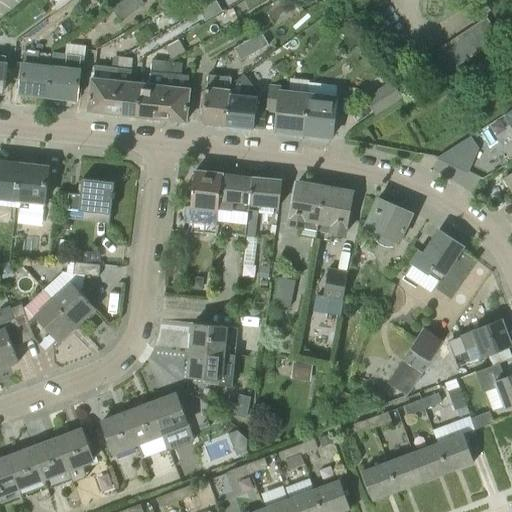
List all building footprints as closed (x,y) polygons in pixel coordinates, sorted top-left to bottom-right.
[(120,20),(144,4),(141,0),(124,0),(112,8),(120,20)] [(293,0),(288,3),(285,0),(278,0),(265,7),(274,25),(305,9),(299,0),(293,0)] [(429,82),(499,35),(488,17),(419,63),(429,82)] [(242,59),(269,45),(263,33),(236,48),(242,59)] [(48,97),(52,67),(38,65),(40,51),(26,50),(25,61),(22,61),(19,94),(48,97)] [(52,67),(48,97),(77,100),(80,70),(79,70),(81,56),(53,53),(52,67)] [(113,113),(119,57),(113,57),(112,67),(95,65),(94,78),(92,78),(88,111),(113,113)] [(119,57),(113,113),(137,116),(140,84),(131,83),(133,59),(119,57)] [(140,84),(137,116),(160,118),(167,61),(153,59),(150,85),(140,84)] [(167,61),(160,118),(186,121),(189,89),(187,89),(189,76),(182,75),(183,63),(167,61)] [(226,125),(230,94),(232,77),(207,75),(202,123),(226,125)] [(376,115),(403,97),(392,81),(366,99),(376,115)] [(269,86),(267,106),(266,110),(278,111),(275,131),(303,134),(307,94),(280,91),(281,87),(269,86)] [(230,94),(226,125),(254,128),(254,127),(264,128),(266,110),(267,106),(256,105),(258,92),(241,91),(240,95),(230,94)] [(307,94),(303,134),(332,137),(336,98),(307,94)] [(481,147),(473,134),(446,151),(474,167),(481,147)] [(0,196),(16,199),(20,163),(0,160),(0,196)] [(20,163),(16,199),(44,202),(48,166),(20,163)] [(191,206),(219,209),(223,174),(195,171),(191,206)] [(511,172),(503,178),(511,192),(511,172)] [(223,174),(219,209),(218,221),(247,224),(248,209),(249,203),(252,177),(223,174)] [(252,177),(249,203),(248,209),(247,224),(246,235),(256,237),(259,210),(273,212),(273,205),(279,206),(281,180),(252,177)] [(110,213),(114,181),(82,178),(80,194),(68,193),(67,209),(84,210),(83,220),(110,223),(110,213)] [(315,238),(325,188),(297,182),(289,225),(303,227),(302,235),(315,238)] [(325,188),(315,238),(329,240),(330,233),(345,235),(353,193),(325,188)] [(377,199),(364,228),(399,243),(411,214),(377,199)] [(431,293),(462,246),(439,231),(423,253),(419,250),(403,274),(404,275),(408,269),(434,286),(430,292),(431,293)] [(256,237),(246,235),(243,265),(253,266),(256,237)] [(74,262),(73,274),(99,276),(100,264),(74,262)] [(269,266),(260,266),(260,277),(269,278),(269,266)] [(344,299),(349,270),(329,267),(324,296),(344,299)] [(189,288),(201,289),(203,277),(196,276),(190,281),(189,288)] [(291,307),(296,281),(279,277),(274,304),(291,307)] [(389,281),(377,310),(385,313),(397,284),(389,281)] [(52,299),(77,326),(95,309),(71,282),(52,299)] [(317,296),(314,310),(341,315),(344,299),(324,296),(317,295),(317,296)] [(77,326),(52,299),(34,316),(59,342),(77,326)] [(12,310),(23,341),(35,337),(24,306),(12,310)] [(0,368),(19,361),(13,345),(23,341),(12,310),(11,308),(0,312),(2,315),(0,316),(0,368)] [(502,319),(460,334),(470,361),(511,346),(502,319)] [(191,350),(223,353),(226,326),(193,323),(191,350)] [(93,337),(87,325),(78,330),(84,342),(93,337)] [(406,361),(390,385),(407,396),(443,339),(424,326),(402,359),(406,361)] [(188,377),(233,381),(236,354),(223,353),(191,350),(188,377)] [(311,381),(313,365),(294,362),(292,379),(311,381)] [(496,365),(476,372),(483,392),(497,387),(505,408),(511,405),(511,375),(501,379),(496,365)] [(457,377),(445,382),(449,394),(456,391),(462,389),(457,377)] [(472,411),(468,400),(463,388),(462,389),(456,391),(464,414),(472,411)] [(359,409),(363,398),(340,391),(337,401),(359,409)] [(168,447),(169,450),(194,440),(176,393),(151,402),(168,447)] [(439,394),(423,399),(426,408),(442,402),(439,394)] [(426,408),(423,399),(405,406),(408,414),(426,408)] [(168,447),(151,402),(126,412),(143,456),(168,447)] [(388,411),(374,417),(378,426),(392,421),(388,411)] [(490,411),(470,418),(475,430),(494,422),(490,411)] [(138,443),(126,412),(101,421),(113,453),(138,443)] [(378,426),(374,417),(362,421),(366,431),(378,426)] [(461,418),(437,427),(440,434),(464,424),(461,418)] [(87,476),(82,463),(94,459),(82,428),(57,437),(69,469),(74,481),(87,476)] [(334,442),(330,433),(319,438),(322,446),(334,442)] [(438,443),(449,471),(474,462),(464,434),(438,443)] [(32,447),(44,478),(69,469),(57,437),(32,447)] [(315,438),(298,445),(302,454),(319,448),(315,438)] [(413,453),(423,481),(449,471),(438,443),(413,453)] [(302,454),(298,445),(281,452),(285,461),(302,454)] [(7,456),(19,487),(44,478),(32,447),(7,456)] [(388,462),(398,490),(423,481),(413,453),(388,462)] [(0,459),(0,494),(19,487),(7,456),(0,459)] [(265,457),(248,464),(251,473),(268,467),(265,457)] [(398,490),(388,462),(362,471),(373,500),(398,490)] [(251,473),(248,464),(231,470),(234,479),(251,473)] [(314,489),(322,511),(339,511),(350,508),(340,480),(314,489)] [(191,485),(174,491),(177,501),(195,494),(191,485)] [(322,511),(314,489),(289,499),(293,511),(322,511)] [(177,501),(174,491),(157,498),(160,507),(177,501)] [(264,508),(264,511),(293,511),(289,499),(264,508)]
